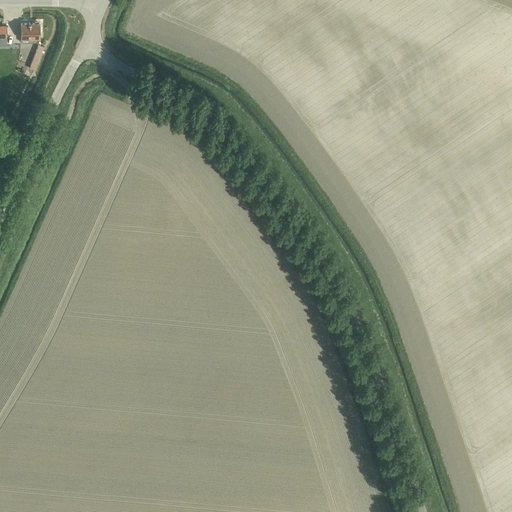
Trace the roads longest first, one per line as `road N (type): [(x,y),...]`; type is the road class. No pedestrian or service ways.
road 1 (unclassified): [(419,511),(353,325),(269,182),(214,121),(83,47)]
road 2 (unclassified): [(0,218),(83,47)]
